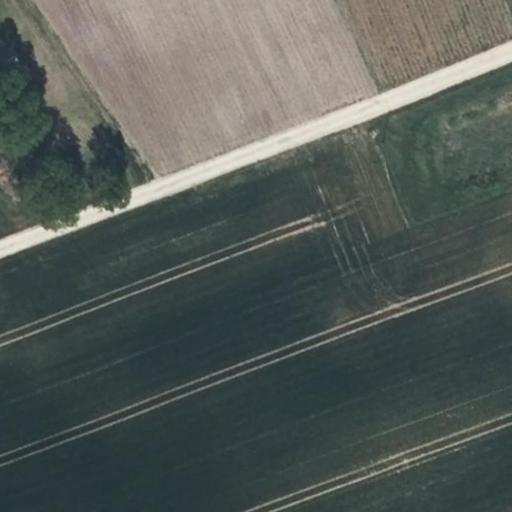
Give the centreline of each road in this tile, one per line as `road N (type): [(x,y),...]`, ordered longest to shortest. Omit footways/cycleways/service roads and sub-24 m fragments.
road 1 (track): [(0,249),(511,50)]
road 2 (track): [(161,189),(18,0)]
